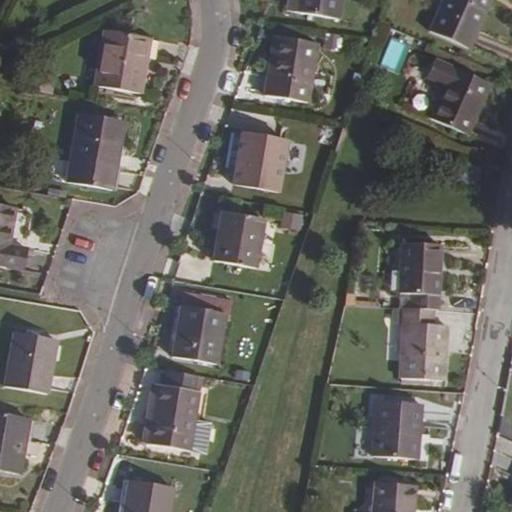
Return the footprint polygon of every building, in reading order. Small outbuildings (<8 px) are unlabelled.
[(288,0),(286,12),(294,13),(295,0),(288,0)] [(295,0),(294,13),(339,20),(341,0),(295,0)] [(442,0),(428,32),(468,50),(490,0),(442,0)] [(104,32),(95,87),(141,95),(150,39),(104,32)] [(273,37),(265,98),(309,104),(317,44),(273,37)] [(398,72),(410,45),(392,37),(380,64),(398,72)] [(443,87),(429,119),(467,136),(489,85),(436,61),(427,80),(443,87)] [(78,113),(65,183),(112,192),(117,168),(114,168),(122,121),(78,113)] [(231,132),(226,161),(236,163),(241,135),(231,132)] [(241,135),(232,185),(277,193),(286,143),(241,135)] [(466,162),(458,181),(474,188),(482,169),(466,162)] [(0,207),(0,267),(22,272),(25,249),(9,246),(15,210),(0,207)] [(264,221),(221,213),(212,262),(255,269),(264,221)] [(411,295),(410,309),(432,310),(438,311),(440,246),(400,244),(398,294),(411,295)] [(230,312),(232,299),(207,294),(204,307),(230,312)] [(410,309),(411,295),(398,294),(398,308),(410,309)] [(225,314),(180,307),(171,357),(216,365),(225,314)] [(402,308),(398,379),(444,383),(447,326),(432,325),(432,310),(410,309),(402,308)] [(13,333),(3,388),(46,396),(57,341),(13,333)] [(155,385),(145,444),(189,452),(201,377),(162,371),(159,386),(155,385)] [(375,402),(370,457),(417,461),(421,405),(375,402)] [(0,414),(0,471),(19,475),(29,420),(0,414)] [(194,421),(189,452),(206,455),(211,424),(194,421)] [(128,481),(122,511),(169,511),(173,489),(128,481)] [(412,511),(414,486),(374,483),(371,511),(412,511)]
